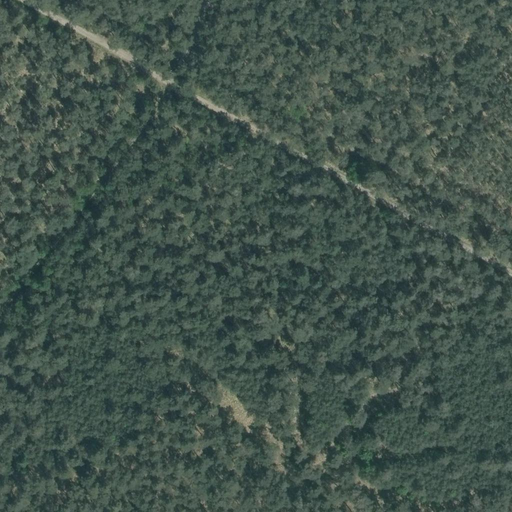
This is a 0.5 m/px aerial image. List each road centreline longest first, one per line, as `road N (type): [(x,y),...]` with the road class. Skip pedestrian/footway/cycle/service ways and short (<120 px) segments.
road 1 (track): [(13,0),(511,277)]
road 2 (track): [(173,89),(0,308)]
